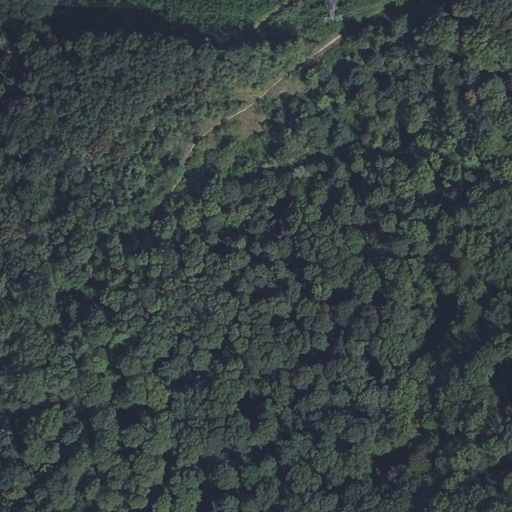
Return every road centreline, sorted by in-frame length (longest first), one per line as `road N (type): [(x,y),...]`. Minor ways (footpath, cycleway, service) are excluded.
road 1 (track): [(283,511),(362,443),(476,289),(511,256)]
road 2 (track): [(151,378),(126,376),(102,389),(0,473)]
road 3 (track): [(179,511),(184,430),(177,402),(151,378)]
